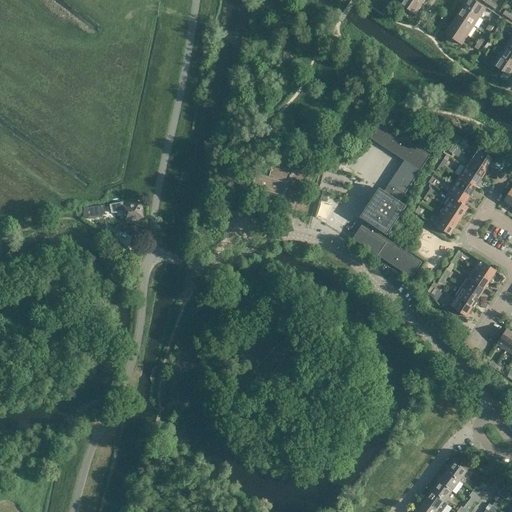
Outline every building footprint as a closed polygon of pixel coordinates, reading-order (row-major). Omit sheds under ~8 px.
[(415,14),(421,5),(413,0),(400,0),(398,4),(415,14)] [(466,0),(462,6),(479,17),(485,8),(473,0),(466,0)] [(456,15),(473,26),(479,17),(462,6),(456,15)] [(451,24),(467,35),(473,26),(456,15),(451,24)] [(461,45),(467,35),(451,24),(444,34),(461,45)] [(498,56),(511,64),(511,51),(504,47),(498,56)] [(509,76),(511,70),(511,64),(498,56),(492,65),(509,76)] [(401,201),(431,155),(381,122),(370,138),(403,161),(384,190),(378,186),(358,217),(364,220),(352,239),(412,278),(422,262),(380,233),(381,232),(387,236),(408,205),(401,201)] [(471,158),(488,169),(494,160),(478,149),(471,158)] [(465,167),(482,178),(488,169),(471,158),(465,167)] [(284,199),(289,181),(286,180),(289,169),(272,165),(269,176),(255,172),(250,189),(284,199)] [(460,176),(476,187),(482,178),(465,167),(460,176)] [(454,185),(470,196),(476,187),(460,176),(454,185)] [(464,205),(470,196),(454,185),(447,195),(451,198),(452,197),(464,205)] [(468,207),(464,205),(452,197),(451,198),(447,195),(442,204),(446,206),(462,217),(468,207)] [(124,205),(124,201),(111,203),(113,212),(124,212),(126,221),(143,218),(140,202),(124,205)] [(103,206),(84,209),(83,217),(85,218),(88,218),(88,219),(100,217),(100,215),(105,215),(103,206)] [(440,215),(456,226),(462,217),(446,206),(440,215)] [(450,235),(456,226),(440,215),(436,221),(434,220),(431,221),(430,222),(450,235)] [(108,223),(105,229),(115,235),(119,229),(108,223)] [(474,269),(490,280),(496,271),(480,260),(474,269)] [(484,289),(490,280),(474,269),(468,278),(484,289)] [(478,298),(484,289),(468,278),(462,288),(478,298)] [(472,307),(478,298),(462,288),(456,297),(472,307)] [(461,314),(466,317),(472,307),(456,297),(446,311),(458,319),(461,314)] [(30,303),(29,304),(28,302),(0,311),(0,326),(19,320),(21,325),(30,322),(26,308),(31,307),(30,303)] [(511,332),(507,329),(497,344),(506,350),(511,340),(511,332)] [(286,340),(285,338),(255,368),(256,369),(255,370),(257,372),(261,368),(268,374),(276,366),(281,370),(287,364),(283,359),(291,352),(285,346),(289,342),(287,339),(286,340)] [(459,481),(463,484),(467,479),(463,476),(469,468),(462,463),(460,465),(454,461),(449,467),(447,466),(444,470),(446,472),(446,471),(459,481)] [(452,491),(457,495),(464,485),(463,484),(459,481),(446,471),(446,472),(442,477),(440,476),(437,480),(438,482),(439,481),(452,491)] [(492,485),(496,480),(491,477),(486,483),(485,485),(487,486),(485,488),(484,490),(487,492),(492,485)] [(431,491),(444,501),(452,491),(439,481),(438,482),(434,487),(433,486),(429,490),(431,491)] [(482,483),(478,488),(483,491),(485,488),(487,486),(485,485),(482,483)] [(424,501),(437,511),(444,501),(431,491),(427,497),(425,496),(422,500),(423,502),(424,501)] [(471,498),(467,503),(472,506),(476,501),(471,498)] [(438,511),(437,511),(424,501),(423,502),(418,509),(417,507),(415,510),(417,511),(438,511)] [(496,501),(492,506),(497,509),(501,504),(496,501)] [(467,503),(464,508),(468,511),(472,506),(467,503)]
